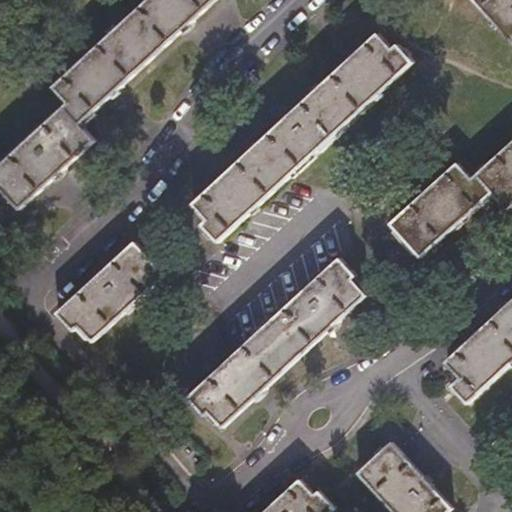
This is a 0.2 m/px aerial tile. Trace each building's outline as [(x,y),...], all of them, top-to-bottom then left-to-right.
[(0,167),(0,185),(21,209),(94,140),(81,124),(216,0),(149,0),(55,87),(70,102),(0,167)] [(511,0),(474,0),(511,42),(511,0)] [(393,50),(379,34),(194,203),(209,219),(203,224),(221,242),(415,63),(399,44),(393,50)] [(511,141),(475,175),(491,193),(493,191),(507,207),(511,202),(511,141)] [(491,193),(475,175),(472,178),(458,162),(390,223),(421,257),(491,193)] [(166,275),(136,241),(58,313),(75,331),(81,326),(95,341),(166,275)] [(356,277),(341,260),(190,399),(206,416),(210,412),(224,428),(368,297),(352,281),(356,277)] [(511,304),(449,362),(462,376),(453,384),(470,403),(511,363),(511,304)] [(160,394),(146,379),(131,393),(145,408),(160,394)] [(446,511),(454,505),(394,441),(361,472),(397,511),(446,511)] [(316,493),(302,479),(266,511),(331,511),(337,507),(320,489),(316,493)]
